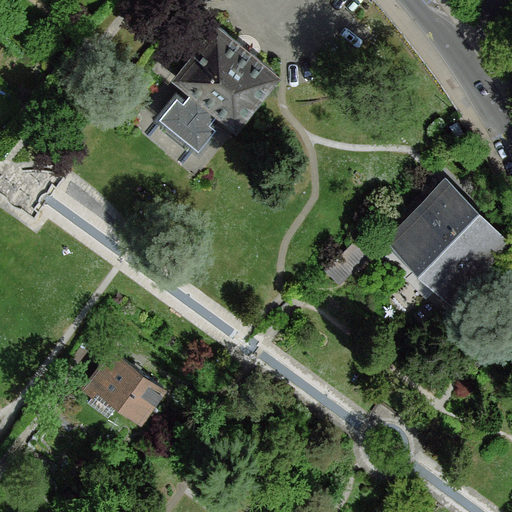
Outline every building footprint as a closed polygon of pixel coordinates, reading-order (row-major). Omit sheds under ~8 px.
[(240,119),(277,73),(219,25),(180,71),(196,84),(224,106),(240,119)] [(224,106),(196,84),(184,98),(178,93),(160,116),(166,120),(161,126),(188,148),(193,142),(200,148),(218,125),(212,120),(224,106)] [(449,191),(408,231),(452,275),(493,235),(449,191)] [(366,255),(353,243),(331,264),(344,276),(366,255)] [(118,348),(93,381),(146,421),(170,388),(118,348)]
